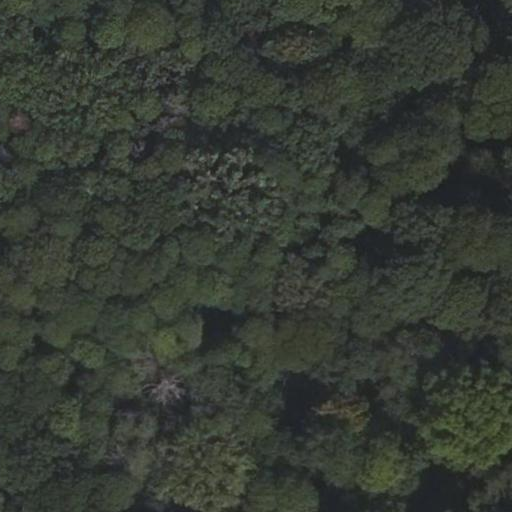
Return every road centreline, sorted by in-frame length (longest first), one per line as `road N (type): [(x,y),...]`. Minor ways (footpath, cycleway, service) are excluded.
road 1 (track): [(511,31),(400,511)]
road 2 (track): [(0,461),(131,511)]
